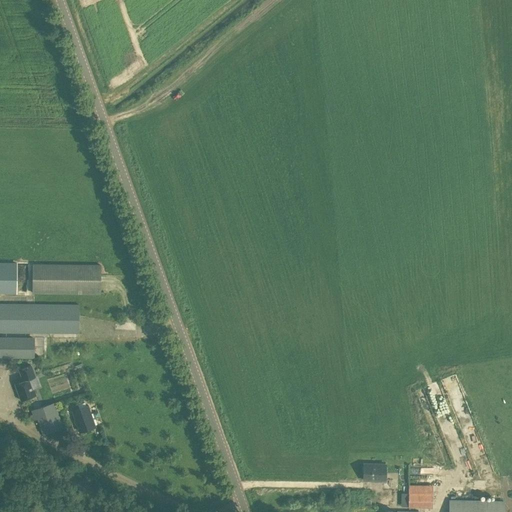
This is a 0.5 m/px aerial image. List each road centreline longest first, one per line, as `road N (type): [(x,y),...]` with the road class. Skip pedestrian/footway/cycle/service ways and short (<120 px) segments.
road 1 (tertiary): [(243,511),(57,0)]
road 2 (unknown): [(168,511),(0,429)]
